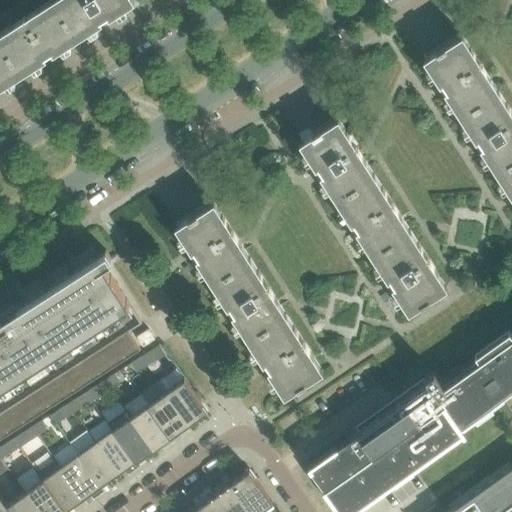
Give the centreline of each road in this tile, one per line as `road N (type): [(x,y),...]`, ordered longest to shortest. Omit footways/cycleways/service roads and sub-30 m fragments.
road 1 (secondary): [(0,235),(371,0)]
road 2 (secondary): [(241,0),(0,154)]
road 3 (residential): [(307,511),(247,434),(123,511)]
